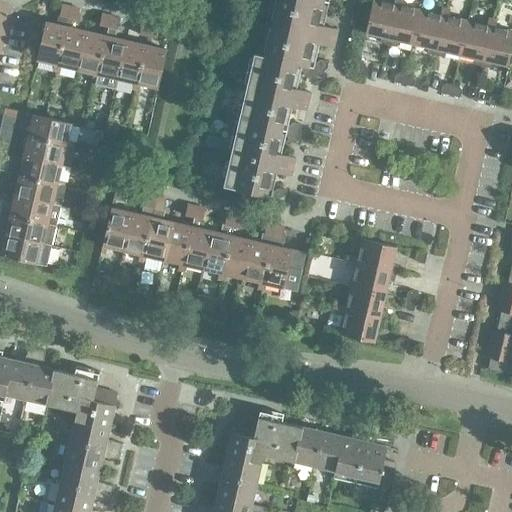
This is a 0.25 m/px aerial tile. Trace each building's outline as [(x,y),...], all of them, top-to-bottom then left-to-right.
[(318,0),(278,0),(265,56),(265,58),(301,66),(323,71),(326,69),(328,62),(320,60),(314,64),(319,44),(332,48),(337,30),(323,26),(327,7),(331,12),(339,14),(341,5),(329,2),(323,1),(318,0)] [(388,45),(398,0),(394,0),(394,4),(377,0),(372,0),(365,33),(380,37),(385,44),(388,45)] [(413,44),(421,10),(402,6),(402,0),(398,0),(388,45),(391,46),(398,41),(413,44)] [(68,18),(70,7),(61,5),(59,16),(68,18)] [(76,69),(85,31),(75,28),(79,9),(70,7),(68,18),(66,26),(55,71),(59,72),(60,66),(76,69)] [(435,56),(446,9),(442,8),(440,15),(421,10),(413,44),(428,47),(432,55),(435,56)] [(460,55),(468,21),(448,17),(450,10),(446,9),(435,56),(438,56),(445,52),(460,55)] [(108,27),(110,16),(101,14),(99,25),(108,27)] [(117,29),(119,18),(110,16),(108,27),(117,29)] [(482,67),(493,20),(489,19),(487,26),(468,21),(460,55),(474,58),(479,66),(482,67)] [(496,21),(493,20),(482,67),(485,67),(492,62),(507,66),(511,45),(511,31),(495,27),(496,21)] [(55,71),(66,26),(45,21),(36,60),(53,64),(52,70),(55,71)] [(147,36),(150,25),(141,23),(139,34),(147,36)] [(159,28),(150,25),(147,36),(156,38),(159,28)] [(117,79),(126,40),(115,38),(117,29),(108,27),(106,35),(95,80),(96,80),(95,84),(115,88),(117,79)] [(95,80),(106,35),(85,31),(76,69),(93,73),(92,79),(95,80)] [(136,90),(146,45),(126,40),(117,79),(133,83),(132,89),(136,90)] [(166,50),(146,45),(136,90),(139,90),(140,84),(157,88),(166,50)] [(253,54),(238,120),(281,130),(286,131),(299,134),(301,125),(293,123),(287,127),(291,107),(305,111),(309,93),(295,89),(300,70),(304,76),(311,78),(323,71),(301,66),(265,58),(265,56),(253,54)] [(365,65),(358,63),(356,74),(366,76),(368,69),(365,65)] [(404,85),(406,74),(399,73),(395,75),(394,82),(404,85)] [(413,76),(406,74),(404,85),(413,87),(415,79),(413,76)] [(450,95),(452,85),(446,84),(442,86),(441,93),(450,95)] [(459,87),(452,85),(450,95),(460,97),(462,91),(459,87)] [(490,97),(488,104),(498,106),(500,96),(494,94),(490,97)] [(17,119),(19,111),(4,108),(3,113),(5,116),(17,119)] [(71,123),(32,114),(27,135),(72,146),(73,142),(66,141),(71,123)] [(86,120),(84,127),(94,129),(96,122),(86,120)] [(281,130),(238,120),(223,186),(284,200),(286,190),(278,188),(272,192),(277,173),(290,176),(294,158),(281,155),(285,136),(289,141),(297,144),(299,134),(286,131),(281,130)] [(71,149),(72,146),(27,135),(22,155),(61,164),(65,148),(71,149)] [(0,142),(0,149),(9,152),(11,145),(0,142)] [(0,157),(8,159),(9,152),(0,149),(0,157)] [(57,180),(61,164),(22,155),(18,175),(63,186),(63,182),(57,180)] [(64,186),(63,186),(18,175),(13,195),(52,204),(60,206),(64,186)] [(122,201),(124,190),(115,188),(113,199),(122,201)] [(48,220),(52,204),(13,195),(9,215),(53,225),(54,222),(48,220)] [(154,208),(156,197),(147,195),(143,215),(131,212),(122,251),(139,255),(137,261),(140,262),(154,208)] [(162,260),(171,221),(161,219),(165,199),(156,197),(154,208),(140,262),(144,263),(146,256),(148,257),(162,260)] [(193,217),(196,207),(187,205),(185,216),(193,217)] [(122,251),(131,212),(110,207),(100,252),(105,254),(106,247),(122,251)] [(205,209),(196,207),(193,217),(202,219),(205,209)] [(220,280),(231,235),(232,235),(233,227),(236,216),(227,214),(222,233),(211,231),(202,269),(218,273),(217,279),(220,280)] [(55,226),(53,225),(9,215),(4,235),(42,244),(51,246),(55,226)] [(245,218),(236,216),(233,227),(242,229),(245,218)] [(181,271),(191,226),(171,221),(162,260),(179,264),(177,270),(181,271)] [(260,289),(271,244),(275,225),(266,223),(265,227),(263,227),(259,242),(251,240),(242,278),(258,282),(257,289),(260,289)] [(304,253),(291,250),(291,249),(282,247),(285,232),(283,231),(284,227),(275,225),(271,244),(260,289),(264,290),(265,284),(283,288),(287,268),(300,271),(304,253)] [(202,269),(211,231),(191,226),(181,271),(184,272),(186,265),(202,269)] [(39,260),(42,244),(4,235),(0,252),(0,255),(44,266),(45,261),(39,260)] [(251,240),(232,235),(231,235),(220,280),(224,281),(226,275),(242,278),(251,240)] [(350,258),(350,261),(396,272),(396,269),(392,262),(391,262),(395,247),(361,239),(357,259),(350,258)] [(426,254),(416,252),(415,258),(417,262),(424,264),(426,254)] [(395,275),(396,272),(350,261),(349,265),(355,267),(350,286),(384,294),(387,280),(395,275)] [(511,274),(509,274),(507,284),(502,282),(499,296),(511,299),(511,274)] [(381,308),(384,294),(350,286),(346,306),(340,304),(339,309),(385,319),(386,316),(381,308)] [(415,301),(418,291),(410,290),(406,292),(405,299),(415,301)] [(511,299),(499,296),(495,313),(500,314),(498,321),(511,324),(511,299)] [(413,311),(415,301),(405,299),(404,306),(406,309),(413,311)] [(384,322),(385,319),(339,309),(338,312),(344,314),(339,334),(373,342),(376,327),(384,322)] [(511,324),(498,321),(496,331),(491,329),(488,343),(511,348),(511,324)] [(404,349),(406,339),(400,337),(396,340),(394,347),(404,349)] [(511,348),(488,343),(484,360),(489,361),(487,368),(511,374),(511,348)] [(24,403),(36,349),(28,347),(26,356),(27,356),(29,360),(28,364),(12,360),(1,405),(3,406),(5,395),(24,399),(23,403),(24,403)] [(46,404),(54,369),(37,366),(38,362),(42,360),(43,360),(45,351),(36,349),(24,403),(26,403),(27,400),(46,404)] [(0,402),(0,404),(1,405),(12,360),(0,357),(0,401),(0,402)] [(117,393),(105,391),(95,389),(99,371),(76,366),(74,374),(54,369),(46,404),(76,411),(75,419),(109,427),(117,393)] [(292,461),(300,426),(281,422),(283,414),(260,408),(256,425),(234,420),(226,454),(260,462),(262,454),(292,461)] [(105,444),(109,427),(75,419),(70,439),(66,438),(66,439),(120,452),(122,444),(113,441),(113,442),(108,445),(105,444)] [(313,470),(322,431),(300,426),(292,461),(312,465),(311,469),(313,470)] [(332,481),(343,436),(322,431),(313,470),(314,470),(315,466),(334,471),(332,481)] [(386,446),(343,436),(332,481),(334,482),(335,478),(376,488),(373,500),(385,503),(394,461),(383,459),(386,446)] [(118,460),(120,452),(66,439),(66,441),(69,442),(65,462),(99,470),(103,452),(106,453),(109,458),(118,460)] [(256,481),(260,462),(226,454),(222,470),(219,470),(216,465),(207,463),(205,472),(260,484),(260,482),(256,481)] [(95,486),(99,470),(65,462),(60,481),(57,480),(56,481),(110,494),(112,485),(103,483),(103,484),(98,487),(95,486)] [(259,485),(260,484),(205,472),(204,479),(212,481),(217,478),(220,479),(216,496),(251,504),(255,484),(259,485)] [(108,502),(110,494),(56,481),(56,483),(60,484),(55,503),(90,511),(94,494),(96,495),(100,500),(99,500),(108,502)] [(249,511),(251,504),(216,496),(212,511),(210,511),(206,507),(198,505),(195,511),(249,511)] [(383,511),(385,505),(372,502),(369,511),(383,511)] [(89,511),(90,511),(55,503),(52,511),(89,511)]
